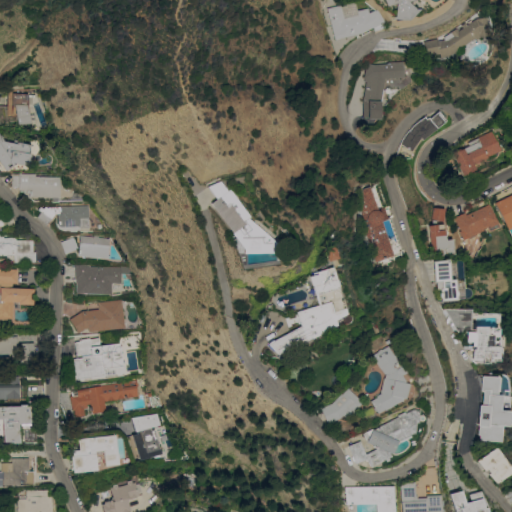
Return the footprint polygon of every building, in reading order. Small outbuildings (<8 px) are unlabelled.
[(402,19),(389,18),(393,15),(394,12),(395,2),(386,5),(384,0),(410,0),(407,1),(414,8),(419,8),(406,19),(402,19)] [(330,17),(328,7),(330,7),(341,4),(343,5),(345,16),(356,14),(356,10),(367,7),(369,12),(374,9),(377,9),(384,21),(372,27),(372,26),(360,33),(335,38),(330,17)] [(484,18),(486,18),(487,24),(486,24),(484,24),(486,35),(478,36),(473,39),(472,37),(446,55),(438,57),(437,53),(425,55),(422,41),(423,41),(423,38),(435,36),(435,35),(442,33),(442,36),(454,27),(456,30),(461,27),(460,25),(463,23),(464,24),(473,18),(483,17),(483,18),(484,18)] [(363,91),(365,81),(363,81),(364,78),(363,78),(366,63),(373,64),(387,63),(387,62),(402,61),(403,77),(384,78),(379,104),(377,104),(377,116),(363,116),(361,116),(361,100),(363,91)] [(16,123),(16,122),(11,122),(0,123),(0,106),(6,106),(7,89),(27,89),(27,105),(30,122),(16,123)] [(426,118),(428,117),(429,118),(436,112),(443,121),(422,139),(420,137),(410,150),(400,142),(411,126),(424,116),(425,117),(426,118)] [(491,130),(500,149),(485,156),(486,157),(471,164),(474,169),(461,175),(450,152),(458,148),(459,149),(468,145),(467,142),(491,130)] [(28,153),(30,153),(28,165),(16,162),(5,170),(0,164),(0,136),(3,141),(16,144),(17,141),(30,144),(28,151),(28,153)] [(59,197),(29,197),(29,194),(23,193),(23,190),(18,190),(18,187),(11,187),(11,181),(12,180),(12,175),(18,175),(18,173),(34,174),(34,176),(60,177),(59,197)] [(229,233),(230,232),(208,203),(215,199),(205,186),(219,180),(226,190),(227,189),(247,216),(245,218),(272,243),(272,253),(240,253),(240,248),(229,233)] [(360,220),(361,198),(361,189),(368,186),(376,210),(383,207),(387,218),(387,219),(380,221),(386,238),(389,239),(395,237),(401,254),(393,257),(392,255),(375,262),(360,220)] [(493,200),(511,190),(511,226),(507,229),(493,200)] [(454,217),(464,212),(465,215),(487,204),(498,226),(489,230),(487,226),(482,228),(483,230),(463,240),(458,231),(460,231),(454,217)] [(89,228),(79,228),(79,226),(60,227),(60,226),(57,226),(57,214),(54,214),(46,224),(37,217),(40,212),(37,210),(40,206),(42,208),(44,206),(46,207),(88,205),(89,228)] [(444,208),(443,221),(435,220),(435,225),(443,224),(449,224),(452,254),(445,255),(445,253),(431,255),(428,225),(432,225),(431,219),(433,207),(442,208),(444,208)] [(13,255),(0,255),(0,234),(3,234),(3,237),(15,237),(15,240),(33,240),(32,252),(35,252),(34,263),(13,262),(13,255)] [(79,235),(110,239),(108,259),(77,256),(79,235)] [(73,237),(77,249),(64,254),(59,242),(61,241),(73,237)] [(431,261),(451,259),(454,289),(455,291),(455,293),(455,295),(455,296),(455,300),(440,301),(440,298),(438,295),(438,294),(439,291),(439,289),(435,289),(435,282),(433,282),(431,261)] [(75,279),(73,279),(74,265),(89,265),(89,266),(122,267),(121,283),(111,283),(111,295),(109,295),(109,294),(75,293),(75,279)] [(0,268),(17,269),(16,283),(11,283),(11,288),(33,289),(32,305),(17,304),(17,302),(13,301),(12,319),(7,318),(7,320),(0,320),(0,268)] [(274,350),(273,351),(269,347),(270,346),(268,344),(268,343),(268,342),(280,336),(279,334),(287,330),(288,331),(300,325),(295,311),(317,305),(308,276),(311,275),(310,273),(325,268),(326,270),(331,269),(345,313),(334,320),(335,324),(293,347),(292,345),(277,353),(274,350)] [(97,302),(122,299),(123,328),(112,329),(113,331),(97,333),(96,331),(87,332),(87,328),(83,329),(77,333),(68,320),(81,311),(98,309),(97,302)] [(469,358),(469,349),(472,349),(472,346),(469,346),(470,335),(472,335),(472,334),(471,334),(471,332),(455,332),(442,308),(468,309),(468,329),(471,329),(471,326),(488,327),(488,328),(494,328),(494,337),(500,337),(500,346),(494,346),(494,358),(495,358),(495,361),(485,360),(485,362),(478,362),(479,358),(469,358)] [(18,351),(11,351),(11,354),(0,354),(0,337),(16,336),(18,351)] [(83,380),(78,381),(78,379),(75,379),(75,378),(73,378),(72,370),(74,370),(73,359),(82,358),(82,356),(81,356),(80,354),(76,355),(74,342),(79,341),(78,340),(89,338),(90,339),(98,338),(100,346),(119,343),(120,346),(121,346),(122,350),(120,351),(120,353),(122,353),(122,355),(121,355),(122,366),(124,366),(125,370),(123,371),(123,373),(121,373),(121,375),(116,376),(116,373),(104,375),(104,377),(90,379),(90,377),(82,378),(83,380)] [(33,342),(33,363),(19,363),(19,343),(33,342)] [(383,410),(382,409),(376,413),(375,411),(374,411),(372,408),(373,408),(368,401),(375,397),(374,396),(379,393),(378,392),(382,377),(382,378),(383,374),(382,374),(380,370),(379,370),(370,355),(377,351),(376,350),(379,348),(380,349),(386,346),(391,355),(392,354),(396,362),(398,361),(404,372),(399,375),(402,381),(402,382),(407,383),(403,399),(401,398),(400,401),(398,401),(383,410)] [(0,375),(17,375),(18,398),(14,398),(14,399),(6,399),(6,398),(0,398),(0,375)] [(477,405),(480,406),(481,391),(478,391),(479,376),(494,377),(492,395),(506,396),(505,413),(506,413),(506,424),(504,424),(504,426),(497,426),(496,441),(474,440),(476,419),(477,405)] [(71,395),(70,390),(137,380),(138,387),(136,387),(137,396),(103,401),(105,411),(90,414),(89,404),(85,404),(86,408),(82,409),(83,415),(74,417),(73,410),(71,411),(69,396),(71,395)] [(346,419),(342,415),(338,418),(326,423),(320,407),(331,403),(333,401),(332,400),(339,392),(341,394),(347,388),(362,402),(346,419)] [(151,407),(149,396),(148,397),(147,393),(150,392),(151,395),(156,399),(159,399),(161,405),(151,407)] [(2,419),(0,419),(0,406),(19,406),(19,404),(25,404),(25,406),(28,406),(28,423),(17,423),(18,443),(12,443),(12,441),(2,442),(2,419)] [(361,413),(371,407),(375,415),(366,420),(361,413)] [(372,445),(365,442),(361,433),(371,428),(372,429),(396,416),(395,414),(402,411),(403,413),(410,409),(417,409),(416,423),(413,423),(413,433),(411,433),(408,435),(409,437),(399,442),(397,440),(390,453),(387,452),(390,456),(387,458),(388,459),(385,461),(383,459),(370,467),(366,459),(354,463),(351,456),(350,456),(346,447),(347,447),(347,445),(359,440),(364,454),(376,448),(372,446),(372,445)] [(163,453),(139,460),(138,459),(131,461),(128,448),(129,448),(126,436),(128,435),(128,434),(142,430),(143,431),(156,427),(163,453)] [(23,429),(35,429),(35,442),(23,442),(23,429)] [(118,465),(104,466),(102,451),(95,452),(97,470),(72,473),(70,451),(78,450),(77,439),(115,435),(118,465)] [(510,471),(498,480),(496,482),(495,481),(493,483),(486,474),(487,473),(485,469),(482,471),(475,460),(493,447),(510,471)] [(0,471),(0,458),(33,458),(33,482),(32,482),(32,484),(21,484),(21,485),(1,485),(1,471),(0,471)] [(195,479),(193,485),(192,488),(182,483),(186,475),(195,479)] [(179,483),(176,481),(174,483),(171,481),(170,484),(166,481),(169,476),(173,479),(174,476),(177,478),(178,476),(182,478),(179,483)] [(141,495),(135,496),(135,497),(130,499),(132,510),(126,511),(102,511),(100,504),(103,503),(103,502),(113,500),(109,485),(137,477),(141,495)] [(403,485),(403,483),(413,482),(414,496),(415,496),(415,498),(424,498),(424,495),(438,495),(438,500),(440,500),(440,511),(398,511),(398,485),(403,485)] [(511,485),(511,506),(502,494),(511,485)] [(343,504),(343,487),(391,486),(391,511),(373,511),(373,504),(343,504)] [(452,511),(447,494),(451,493),(450,491),(460,488),(462,498),(467,496),(467,497),(477,494),(481,504),(483,506),(484,511),(452,511)] [(16,511),(16,497),(18,497),(18,495),(25,495),(25,490),(47,490),(47,496),(51,496),(51,511),(16,511)]
